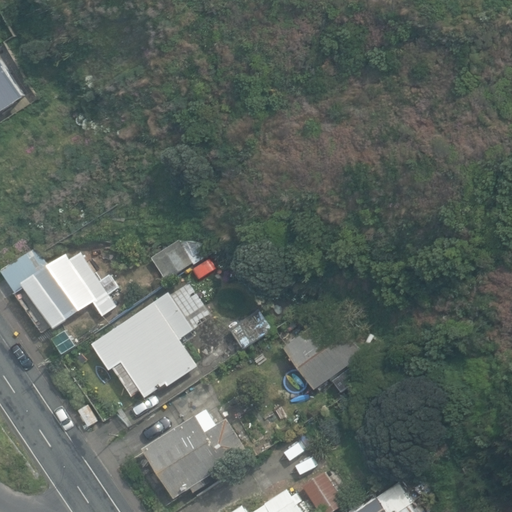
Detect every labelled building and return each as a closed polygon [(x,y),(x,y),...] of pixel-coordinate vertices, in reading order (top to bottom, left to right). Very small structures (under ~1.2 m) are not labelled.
[(6,67),(0,56),(0,116),(29,97),(8,66),(6,67)] [(182,239),(155,257),(170,280),(197,262),(182,239)] [(37,246),(3,269),(17,290),(27,282),(60,261),(54,251),(45,257),(37,246)] [(121,305),(84,252),(74,259),(70,253),(60,261),(27,282),(59,328),(96,302),(105,316),(121,305)] [(210,258),(196,267),(202,276),(215,267),(210,258)] [(125,360),(150,396),(199,362),(182,338),(215,316),(191,281),(173,293),(173,294),(171,291),(96,343),(113,368),(125,360)] [(233,327),(247,349),(276,329),(262,308),(233,327)] [(335,311),(288,346),(321,390),(336,378),(347,392),(378,369),(384,360),(392,344),(372,331),(364,349),(335,311)] [(100,419),(90,403),(80,409),(90,425),(100,419)] [(146,448),(178,497),(194,486),(195,487),(198,492),(209,486),(205,480),(251,451),(230,417),(219,424),(208,407),(146,448)] [(305,484),(323,511),(333,511),(348,502),(328,470),(305,484)] [(233,511),(306,511),(301,504),(306,501),(300,492),(295,495),(291,488),(254,511),(252,511),(247,503),(233,511)] [(356,511),(390,511),(380,496),(356,511)]
